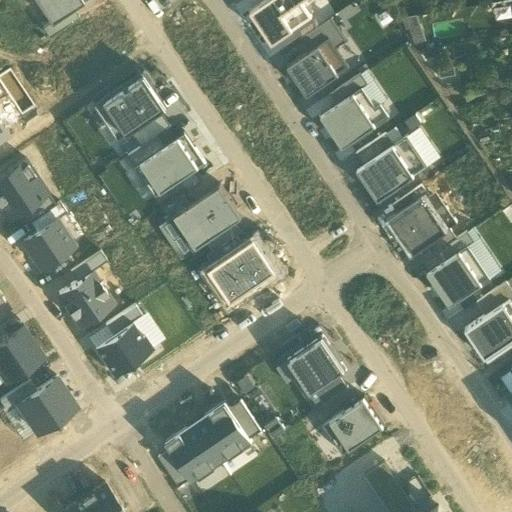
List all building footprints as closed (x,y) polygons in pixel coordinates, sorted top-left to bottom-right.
[(51,21),(72,6),(80,0),(36,0),(50,20),(51,21)] [(264,0),(251,9),(273,42),(312,15),(302,0),(264,0)] [(511,13),(511,5),(495,6),(497,18),(511,16),(511,13)] [(42,26),(49,36),(60,28),(79,16),(72,6),(51,21),(50,20),(42,26)] [(60,28),(67,38),(97,18),(90,8),(79,16),(60,28)] [(105,12),(97,18),(67,38),(62,42),(83,73),(127,44),(105,12)] [(409,28),(414,43),(427,39),(418,13),(401,16),(406,29),(409,28)] [(301,36),(309,49),(329,35),(336,46),(346,39),(331,16),(301,36)] [(288,64),(308,93),(349,65),(336,46),(329,35),(309,49),(288,64)] [(367,68),(361,72),(368,82),(364,84),(378,104),(383,101),(388,97),(367,68)] [(132,130),(162,110),(152,95),(157,92),(159,91),(144,70),(94,103),(106,121),(115,115),(127,134),(132,130)] [(331,92),(338,102),(356,90),(364,84),(368,82),(361,72),(331,92)] [(469,100),(478,94),(490,93),(488,79),(463,82),(466,101),(469,100)] [(364,84),(356,90),(378,122),(391,113),(383,101),(378,104),(364,84)] [(345,144),(378,122),(356,90),(338,102),(323,112),(345,144)] [(167,107),(169,105),(159,91),(157,92),(167,107)] [(167,107),(157,92),(152,95),(162,110),(167,107)] [(132,130),(142,144),(158,133),(171,124),(162,110),(132,130)] [(406,120),(411,128),(422,121),(417,113),(406,120)] [(106,121),(119,139),(127,134),(115,115),(106,121)] [(0,138),(8,133),(0,120),(0,138)] [(397,124),(386,131),(394,142),(404,135),(397,124)] [(421,125),(407,134),(428,164),(441,155),(421,125)] [(165,143),(135,163),(157,195),(207,162),(196,146),(194,147),(192,144),(193,142),(185,130),(165,143)] [(356,151),(364,163),(394,142),(386,131),(356,151)] [(129,153),(135,163),(165,143),(158,133),(142,144),(129,153)] [(404,135),(394,142),(415,173),(428,164),(407,134),(407,133),(404,135)] [(378,198),(415,173),(394,142),(364,163),(372,174),(366,179),(378,198)] [(0,205),(1,205),(10,217),(18,211),(48,191),(24,156),(0,172),(0,205)] [(358,167),(366,179),(372,174),(364,163),(358,167)] [(183,208),(204,240),(206,239),(236,219),(242,214),(221,182),(191,202),(183,208)] [(425,195),(429,192),(423,182),(393,202),(400,212),(425,195)] [(440,207),(447,203),(437,187),(429,192),(440,207)] [(26,223),(29,221),(56,202),(48,191),(18,211),(26,223)] [(440,207),(429,192),(425,195),(447,228),(451,226),(459,220),(447,203),(440,207)] [(447,228),(425,195),(400,212),(392,218),(415,251),(431,239),(447,228)] [(29,221),(36,231),(56,217),(66,210),(59,200),(56,202),(29,221)] [(204,240),(183,208),(171,216),(161,223),(183,256),(196,247),(195,246),(204,240)] [(74,243),(56,217),(36,231),(23,239),(41,266),(74,243)] [(473,225),(466,230),(473,240),(469,243),(491,276),(502,268),(473,225)] [(447,228),(431,239),(438,249),(458,236),(451,226),(447,228)] [(458,236),(438,249),(437,250),(444,260),(461,248),(469,243),(473,240),(466,230),(458,236)] [(215,263),(245,242),(238,232),(213,249),(208,253),(215,263)] [(245,242),(215,263),(204,270),(226,303),(278,267),(256,235),(245,242)] [(461,248),(483,281),(491,276),(469,243),(461,248)] [(483,281),(461,248),(444,260),(428,271),(450,304),(483,281)] [(70,269),(77,279),(91,269),(107,259),(100,249),(70,269)] [(113,301),(91,269),(77,279),(58,292),(79,323),(113,301)] [(477,300),(486,313),(504,300),(510,296),(510,297),(511,295),(511,287),(507,280),(477,300)] [(0,310),(8,305),(3,298),(4,297),(3,296),(0,297),(0,310)] [(510,296),(504,300),(511,311),(511,337),(487,354),(490,358),(511,343),(511,299),(510,297),(510,296)] [(485,355),(487,354),(511,337),(511,311),(504,300),(486,313),(466,326),(485,355)] [(135,302),(105,323),(112,333),(131,320),(142,313),(135,302)] [(152,345),(165,336),(147,309),(142,313),(131,320),(141,333),(143,332),(152,345)] [(94,345),(113,373),(153,346),(152,345),(143,332),(141,333),(131,320),(112,333),(94,345)] [(87,335),(94,345),(112,333),(105,323),(87,335)] [(0,370),(6,379),(43,354),(23,325),(2,339),(0,340),(0,370)] [(323,333),(288,357),(299,374),(297,375),(310,394),(316,390),(340,373),(347,369),(323,333)] [(287,382),(293,378),(297,375),(299,374),(288,357),(276,365),(287,382)] [(511,373),(510,370),(500,377),(511,393),(511,392),(511,373)] [(316,390),(324,402),(333,397),(349,386),(340,373),(316,390)] [(56,375),(36,388),(16,401),(17,402),(36,431),(76,404),(56,375)] [(0,399),(7,409),(17,402),(16,401),(36,388),(29,378),(0,397),(0,399)] [(314,409),(324,402),(316,390),(310,394),(306,397),(314,409)] [(342,411),(333,397),(324,402),(314,409),(305,415),(315,429),(322,424),(342,411)] [(342,411),(322,424),(343,454),(383,427),(364,397),(342,411)] [(241,398),(230,406),(250,436),(262,428),(241,398)] [(225,400),(205,414),(209,420),(200,426),(223,460),(252,440),(250,436),(230,406),(225,400)] [(196,420),(200,426),(209,420),(205,414),(196,420)] [(266,424),(274,435),(285,427),(278,416),(266,424)] [(196,420),(187,426),(191,432),(200,426),(196,420)] [(223,460),(200,426),(191,432),(187,426),(166,440),(170,447),(190,476),(193,480),(223,460)] [(179,484),(190,476),(170,447),(159,455),(179,484)] [(408,511),(416,507),(384,460),(365,473),(391,511),(408,511)] [(125,511),(105,481),(64,510),(65,511),(125,511)]
